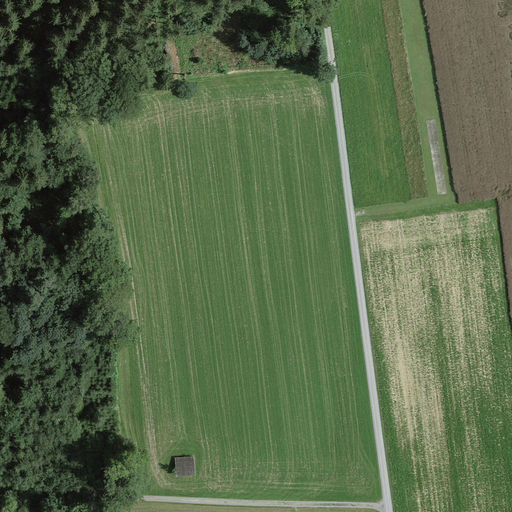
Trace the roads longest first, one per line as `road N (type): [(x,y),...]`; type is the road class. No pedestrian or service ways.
road 1 (unclassified): [(325,0),(388,511)]
road 2 (track): [(73,511),(165,500),(385,511)]
road 3 (track): [(132,501),(40,411),(0,338)]
